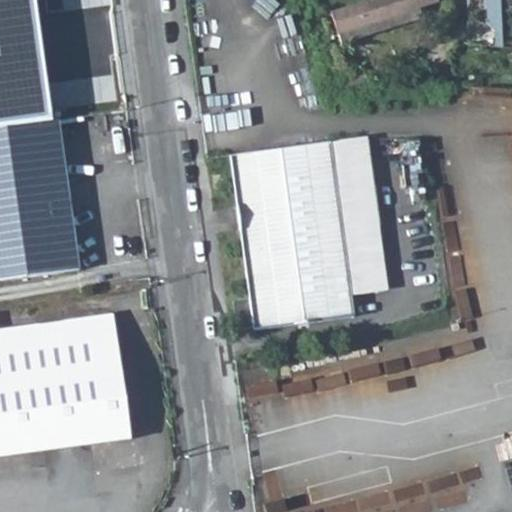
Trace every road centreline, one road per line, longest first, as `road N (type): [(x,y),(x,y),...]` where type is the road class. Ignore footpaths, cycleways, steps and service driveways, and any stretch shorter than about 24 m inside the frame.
road 1 (residential): [(200,393),(149,0)]
road 2 (residential): [(228,511),(200,393)]
